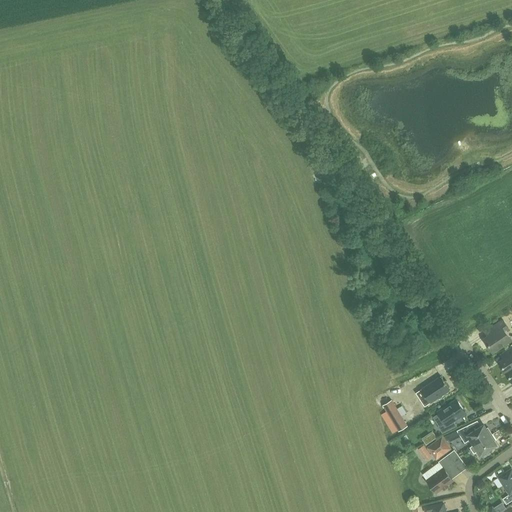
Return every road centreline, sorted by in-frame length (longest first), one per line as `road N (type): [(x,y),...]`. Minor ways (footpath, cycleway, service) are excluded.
road 1 (unclassified): [(439,313),(224,0)]
road 2 (residential): [(511,424),(439,313)]
